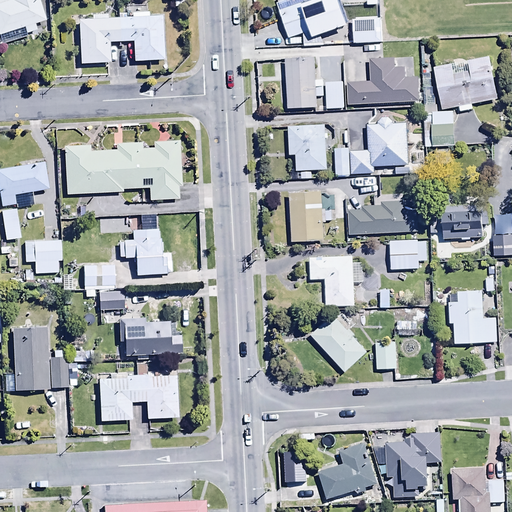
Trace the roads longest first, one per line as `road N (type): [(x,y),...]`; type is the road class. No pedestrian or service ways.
road 1 (secondary): [(240,414),(224,96)]
road 2 (residential): [(240,414),(511,400)]
road 3 (residential): [(243,460),(0,475)]
road 4 (residential): [(224,96),(0,107)]
